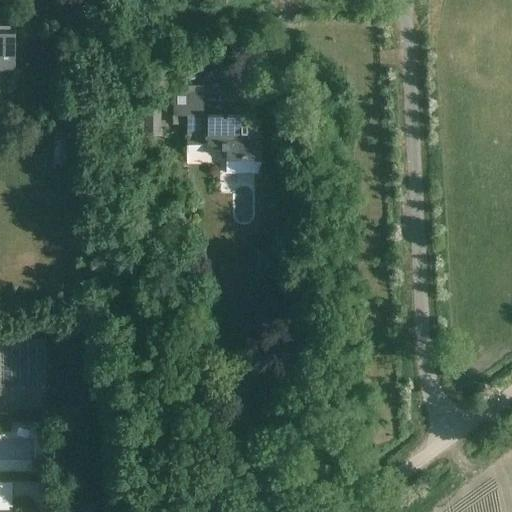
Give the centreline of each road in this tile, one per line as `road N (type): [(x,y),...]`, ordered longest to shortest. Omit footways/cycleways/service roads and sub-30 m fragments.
road 1 (unclassified): [(460,428),(423,376),(401,46),(364,0)]
road 2 (unclassified): [(341,511),(460,428)]
